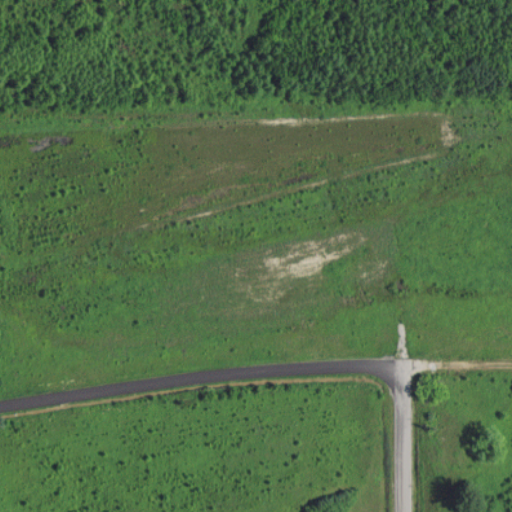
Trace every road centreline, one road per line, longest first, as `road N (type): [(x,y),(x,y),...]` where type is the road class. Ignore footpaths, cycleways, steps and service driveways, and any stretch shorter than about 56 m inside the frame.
road 1 (tertiary): [(0,410),(305,373),(399,378)]
road 2 (tertiary): [(404,511),(407,396),(399,378)]
